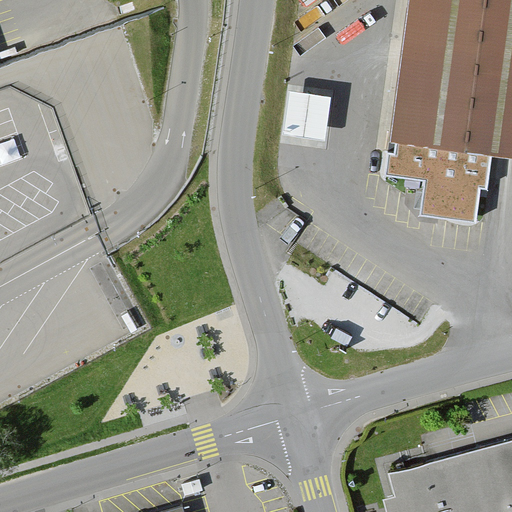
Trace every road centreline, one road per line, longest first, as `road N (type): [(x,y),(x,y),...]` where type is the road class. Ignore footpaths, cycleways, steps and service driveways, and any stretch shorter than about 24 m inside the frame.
road 1 (unclassified): [(255,0),(233,167),(241,238),(294,416)]
road 2 (unclassified): [(0,503),(294,416)]
